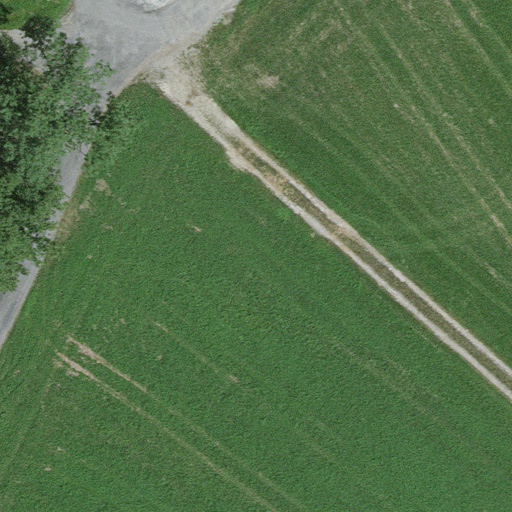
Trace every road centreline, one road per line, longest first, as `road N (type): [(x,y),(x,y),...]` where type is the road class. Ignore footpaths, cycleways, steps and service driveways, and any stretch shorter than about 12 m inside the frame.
road 1 (track): [(511,384),(135,52)]
road 2 (track): [(0,299),(135,52),(115,0)]
road 3 (track): [(218,0),(135,52),(0,45)]
